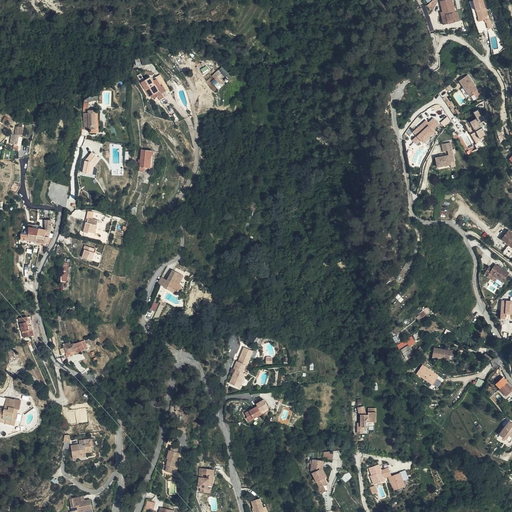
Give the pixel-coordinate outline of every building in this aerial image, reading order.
[(433,0),(428,5),(434,9),(438,2),(436,0),(433,0)] [(453,0),(441,0),(443,11),(444,14),(442,15),(444,24),(460,20),(458,11),(456,11),(455,11),(453,0)] [(482,0),(472,0),(475,10),(476,10),(477,18),(483,16),(487,15),(485,8),(484,8),(482,0)] [(474,23),(478,34),(483,33),(479,21),(474,23)] [(142,56),(142,64),(150,63),(150,55),(142,56)] [(212,81),(218,89),(226,83),(226,82),(232,78),(224,66),(212,74),(215,78),(212,81)] [(469,75),(461,81),(465,87),(470,96),(479,90),(469,75)] [(157,79),(165,92),(167,91),(158,76),(156,77),(157,79)] [(160,95),(163,93),(155,80),(157,79),(156,77),(153,79),(154,80),(151,82),(150,80),(149,78),(139,83),(148,98),(154,95),(158,101),(162,99),(160,95)] [(163,93),(165,92),(157,79),(155,80),(163,93)] [(470,96),(465,87),(462,89),(467,98),(470,96)] [(98,100),(98,94),(84,96),(86,105),(89,105),(89,101),(98,100)] [(84,116),(84,119),(84,125),(89,126),(95,126),(96,116),(96,115),(99,115),(99,109),(96,109),(96,107),(89,107),(89,110),(88,117),(84,116)] [(485,121),(479,110),(474,113),(479,122),(472,125),(473,127),(475,130),(476,132),(477,134),(480,139),(487,136),(484,130),(485,125),(483,122),(485,121)] [(96,115),(96,116),(95,126),(89,126),(89,129),(98,130),(98,122),(99,115),(96,115)] [(450,122),(447,118),(441,124),(444,127),(450,122)] [(425,120),(419,125),(421,128),(418,130),(416,128),(411,131),(420,142),(433,133),(431,130),(438,125),(433,119),(427,123),(425,120)] [(471,128),(473,127),(472,125),(479,122),(478,119),(472,122),(472,121),(469,123),(471,128)] [(17,144),(19,135),(21,127),(19,126),(17,134),(14,134),(12,134),(10,143),(17,144)] [(419,141),(415,136),(410,140),(414,145),(419,141)] [(436,158),(437,167),(450,165),(450,162),(454,162),(451,143),(442,144),(444,152),(448,151),(449,156),(444,156),(440,157),(436,158)] [(8,148),(5,159),(15,159),(17,151),(13,149),(8,148)] [(151,156),(152,151),(140,150),(138,170),(147,171),(147,169),(148,169),(150,156),(151,156)] [(85,161),(83,171),(91,173),(94,173),(95,166),(101,158),(93,152),(85,161)] [(20,187),(13,184),(10,190),(16,193),(20,187)] [(90,220),(86,219),(85,224),(84,224),(81,234),(86,235),(86,234),(91,235),(92,231),(94,231),(96,222),(90,220)] [(52,234),(48,233),(49,230),(50,221),(43,221),(44,231),(42,231),(37,230),(36,236),(35,243),(41,244),(41,248),(47,249),(48,245),(51,239),(52,234)] [(35,243),(36,236),(37,230),(38,226),(36,226),(35,226),(34,229),(30,228),(30,225),(28,225),(27,231),(27,235),(26,241),(35,243)] [(507,247),(511,250),(511,239),(505,234),(498,242),(506,248),(507,247)] [(93,250),(83,247),(81,251),(83,251),(82,255),(81,259),(91,262),(94,254),(92,253),(93,250)] [(507,260),(511,254),(505,249),(501,255),(507,260)] [(411,260),(409,259),(399,277),(402,278),(406,272),(404,271),(405,270),(407,271),(411,263),(410,262),(411,260)] [(496,269),(496,267),(493,265),(490,270),(487,268),(482,274),(486,276),(487,275),(501,284),(507,274),(499,269),(498,270),(496,269)] [(168,282),(166,281),(160,278),(157,285),(166,289),(167,286),(178,292),(181,286),(178,285),(182,276),(171,270),(168,277),(170,278),(168,282)] [(157,298),(161,301),(166,292),(161,290),(157,298)] [(511,299),(502,299),(500,318),(506,319),(506,314),(511,314),(511,318),(511,299)] [(150,309),(156,311),(159,303),(153,301),(150,309)] [(426,319),(424,316),(416,321),(418,325),(426,319)] [(23,339),(31,337),(30,332),(33,331),(32,327),(30,327),(28,317),(20,318),(23,339)] [(414,344),(409,339),(395,350),(397,352),(406,346),(408,349),(414,344)] [(85,341),(78,343),(71,345),(64,347),(63,347),(65,353),(64,354),(66,357),(66,356),(71,355),(70,352),(75,351),(75,352),(76,354),(81,352),(87,350),(85,341)] [(243,367),(246,368),(248,365),(247,365),(251,356),(253,350),(252,350),(244,346),(238,361),(237,361),(235,364),(243,367)] [(405,348),(399,353),(406,361),(412,357),(405,348)] [(450,358),(451,354),(433,349),(430,360),(440,363),(440,362),(448,364),(450,358)] [(245,370),(246,368),(243,367),(235,364),(233,368),(232,368),(230,371),(234,372),(229,383),(238,387),(239,387),(240,384),(243,377),(246,371),(245,370)] [(437,378),(421,367),(415,376),(431,386),(437,378)] [(475,384),(483,391),(484,387),(486,383),(480,379),(475,384)] [(497,387),(500,390),(505,384),(503,381),(497,387)] [(506,397),(511,392),(505,384),(500,390),(506,397)] [(0,418),(6,420),(5,424),(14,426),(19,411),(20,411),(23,402),(15,400),(15,401),(8,399),(4,410),(1,409),(0,412),(0,418)] [(263,400),(256,405),(257,407),(261,412),(268,408),(263,400)] [(358,419),(358,427),(363,427),(363,423),(369,423),(368,422),(375,422),(375,418),(376,418),(376,404),(368,404),(368,411),(366,411),(363,402),(357,404),(359,411),(360,411),(363,411),(363,414),(361,414),(361,419),(358,419)] [(249,422),(262,414),(261,412),(257,407),(245,414),(249,422)] [(510,441),(511,437),(511,420),(500,434),(510,441)] [(90,440),(83,441),(83,445),(79,445),(70,447),(72,457),(76,457),(76,459),(86,458),(85,454),(92,453),(90,440)] [(177,461),(178,456),(180,448),(170,446),(167,458),(168,459),(167,462),(166,467),(167,467),(166,471),(170,472),(171,468),(174,468),(176,460),(177,461)] [(332,451),(322,452),(322,459),(331,460),(332,451)] [(319,471),(319,462),(311,461),(310,472),(314,481),(316,484),(319,490),(323,488),(326,486),(323,480),(319,471)] [(199,477),(213,478),(214,466),(200,465),(199,477)] [(377,465),(368,469),(367,470),(371,477),(372,480),(370,480),(373,487),(384,482),(380,471),(377,465)] [(401,472),(389,477),(395,490),(406,485),(401,472)] [(213,482),(213,478),(199,477),(199,484),(201,484),(201,489),(209,489),(209,484),(209,482),(213,482)] [(77,503),(76,498),(68,500),(70,511),(90,511),(89,501),(80,502),(77,503)] [(254,511),(262,511),(260,505),(258,500),(250,503),(253,510),(254,509),(254,511)] [(147,501),(145,509),(153,511),(155,503),(147,501)]
